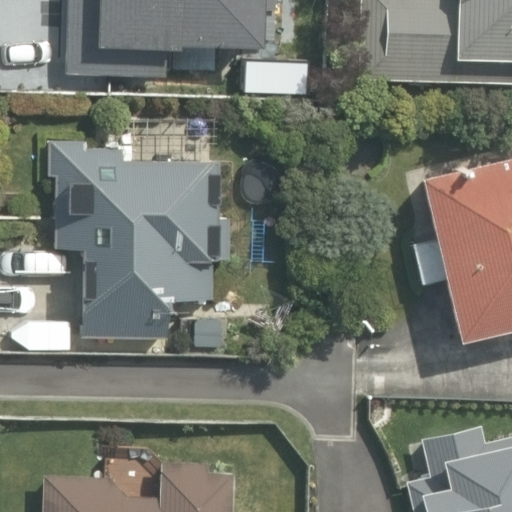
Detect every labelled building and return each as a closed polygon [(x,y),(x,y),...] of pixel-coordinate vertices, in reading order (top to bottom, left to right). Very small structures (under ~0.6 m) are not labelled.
[(261,0),(65,0),(56,78),(171,92),(175,56),(253,66),(261,0)] [(511,0),(371,0),(364,80),(511,93),(511,0)] [(142,155),(50,154),(49,267),(74,267),(74,330),(198,331),(198,271),(215,272),(217,176),(142,175),(142,155)] [(511,159),(416,181),(461,359),(511,345),(511,159)] [(426,481),(400,486),(404,511),(511,511),(511,436),(486,441),(483,421),(417,434),(426,481)] [(103,491),(36,490),(35,511),(246,511),(247,472),(150,471),(149,511),(103,510),(103,491)]
